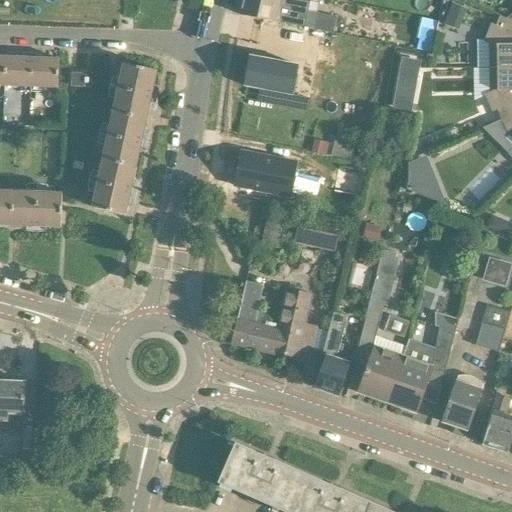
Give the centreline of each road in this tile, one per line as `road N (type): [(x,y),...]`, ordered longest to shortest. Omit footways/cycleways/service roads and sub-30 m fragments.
road 1 (tertiary): [(511,481),(194,374)]
road 2 (tertiary): [(161,323),(204,40)]
road 3 (residential): [(204,40),(0,34)]
road 4 (tertiary): [(121,345),(0,303)]
